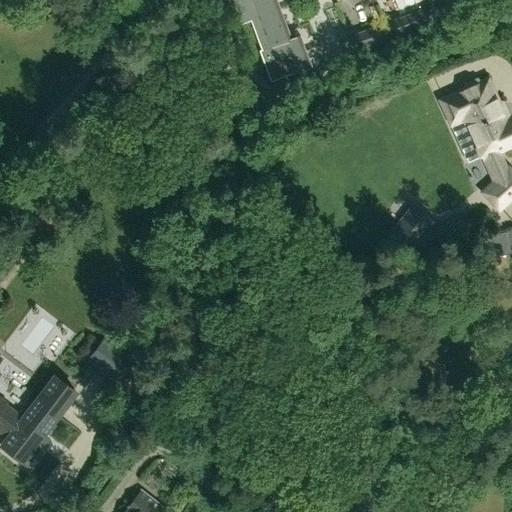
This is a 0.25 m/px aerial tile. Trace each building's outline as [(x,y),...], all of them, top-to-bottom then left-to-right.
[(231,0),(240,24),(250,21),(261,50),(258,51),(270,81),(307,68),(296,36),(290,39),(274,0),(231,0)] [(353,0),(360,15),(372,11),(367,0),(353,0)] [(424,7),(343,37),(353,64),(434,34),(424,7)] [(504,121),(487,81),(441,101),(451,122),(465,116),(483,157),(488,155),(497,176),(481,191),(498,210),(511,196),(511,172),(508,168),(506,169),(498,151),(511,144),(511,119),(511,118),(504,121)] [(257,164),(242,166),(244,181),(259,179),(257,164)] [(411,203),(386,235),(408,253),(434,221),(411,203)] [(477,238),(482,259),(509,254),(508,246),(506,232),(477,238)] [(107,333),(87,360),(116,382),(132,360),(114,346),(118,341),(107,333)] [(225,404),(245,378),(223,362),(204,388),(225,404)] [(38,447),(35,445),(75,391),(54,377),(23,419),(0,401),(0,429),(9,437),(2,446),(26,464),(38,447)] [(179,430),(204,397),(189,386),(165,418),(179,430)] [(143,488),(123,511),(163,511),(167,508),(143,488)]
